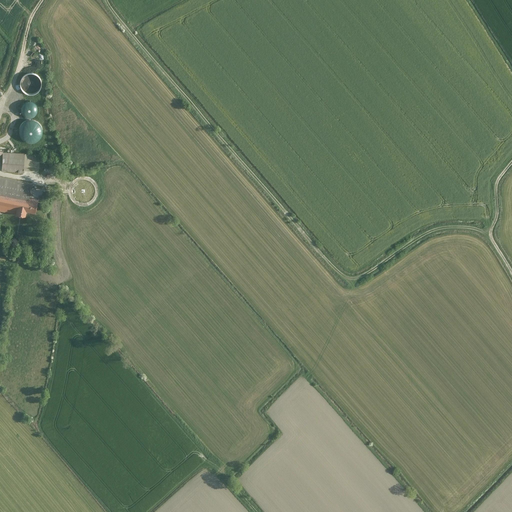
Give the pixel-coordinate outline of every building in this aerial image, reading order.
[(37,103),(35,101),(32,100),(29,100),(26,102),(24,103),(23,106),(22,109),(23,112),(24,114),(26,116),(29,118),(32,118),(35,117),(37,116),(39,113),(40,111),(40,108),(39,105),(37,103)] [(20,134),(21,137),(24,140),(27,143),(31,143),(35,143),(38,142),(42,139),(44,135),(44,131),(44,127),(41,123),(38,120),(34,119),(30,119),(26,120),(23,123),(21,126),(20,130),(20,134)] [(39,154),(0,152),(0,158),(0,171),(24,174),(24,170),(38,171),(39,154)] [(30,185),(0,178),(0,210),(23,216),(24,211),(27,197),(30,185)] [(34,213),(37,200),(27,197),(24,211),(34,213)]
